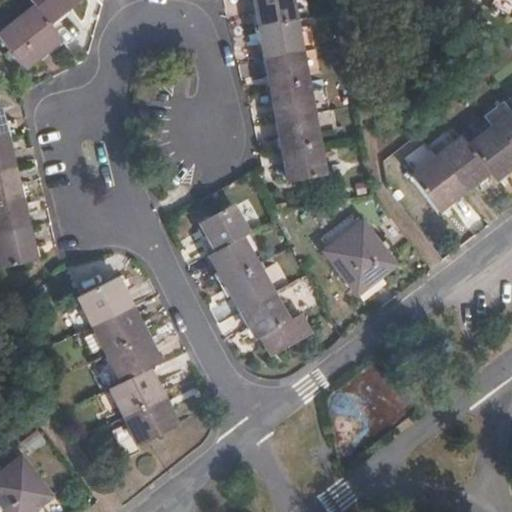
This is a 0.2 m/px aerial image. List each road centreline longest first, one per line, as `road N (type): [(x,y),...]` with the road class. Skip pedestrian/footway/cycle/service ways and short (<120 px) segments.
road 1 (residential): [(87,97),(110,91),(114,36),(131,8),(213,17),(242,155),(135,218)]
road 2 (residential): [(511,234),(251,431)]
road 3 (residential): [(251,431),(135,218)]
road 4 (residential): [(135,218),(78,241),(48,127),(63,107),(87,97)]
road 5 (residential): [(353,484),(502,367)]
road 6 (residential): [(353,484),(490,504)]
road 7 (residential): [(490,504),(502,367)]
road 8 (residential): [(135,218),(87,97)]
